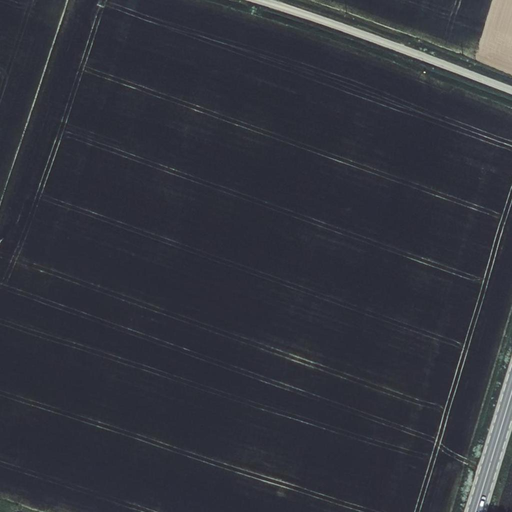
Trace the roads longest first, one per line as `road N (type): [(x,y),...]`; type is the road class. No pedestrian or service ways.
road 1 (unclassified): [(258,0),(511,90)]
road 2 (primary): [(475,511),(511,390)]
